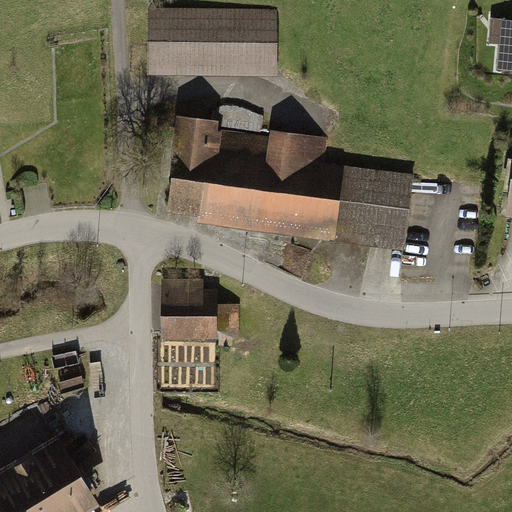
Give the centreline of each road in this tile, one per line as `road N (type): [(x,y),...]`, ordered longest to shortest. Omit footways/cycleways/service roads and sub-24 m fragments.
road 1 (residential): [(511,311),(386,317),(316,301),(190,245),(139,233),(63,228),(0,241)]
road 2 (track): [(139,233),(128,184),(119,0)]
road 3 (track): [(141,327),(0,355)]
